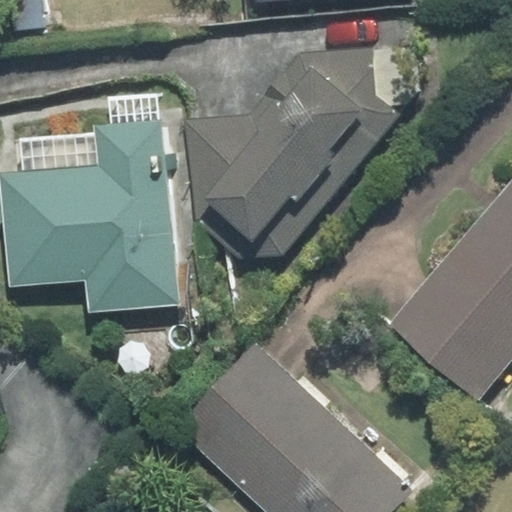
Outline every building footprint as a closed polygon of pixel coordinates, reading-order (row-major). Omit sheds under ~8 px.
[(227,195),(215,206),(216,227),(247,257),(286,249),(428,94),(431,49),(231,44),(228,117),(215,117),(216,187),(227,195)] [(26,278),(104,279),(104,308),(195,309),(198,124),(110,123),(109,163),(27,162),(26,278)] [(0,187),(0,234),(21,201),(0,187)] [(511,188),(402,319),(486,389),(511,358),(511,188)] [(282,332),(192,420),(281,511),(408,511),(434,487),(282,332)]
